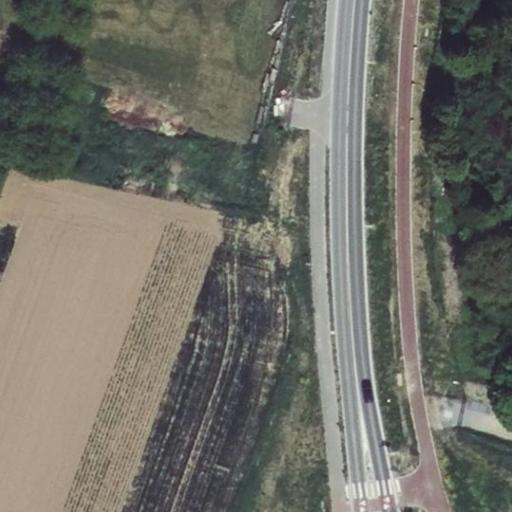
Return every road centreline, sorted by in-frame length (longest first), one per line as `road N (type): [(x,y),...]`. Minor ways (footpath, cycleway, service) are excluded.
road 1 (secondary): [(355,0),(346,158),(354,379)]
road 2 (secondary): [(380,511),(354,379)]
road 3 (secondary): [(354,379),(362,511)]
